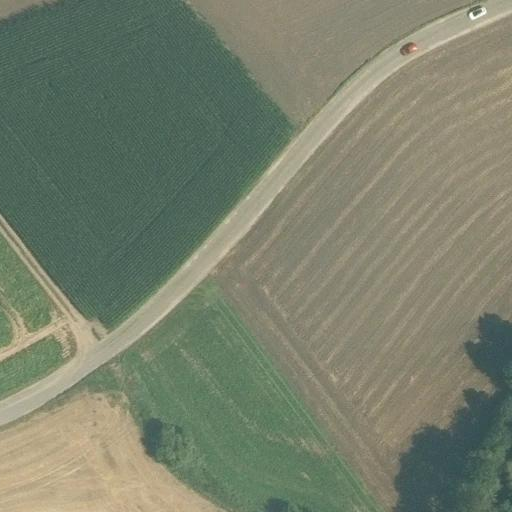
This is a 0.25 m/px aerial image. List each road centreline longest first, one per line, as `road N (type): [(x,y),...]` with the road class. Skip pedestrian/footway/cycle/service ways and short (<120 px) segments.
road 1 (unclassified): [(511,1),(440,32),(367,80),(139,329),(0,417)]
road 2 (track): [(99,360),(0,232)]
